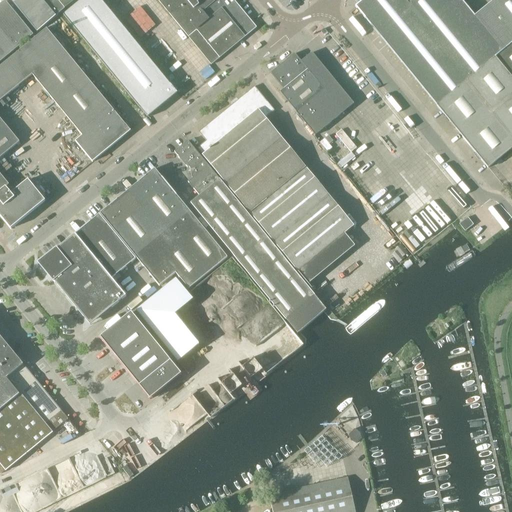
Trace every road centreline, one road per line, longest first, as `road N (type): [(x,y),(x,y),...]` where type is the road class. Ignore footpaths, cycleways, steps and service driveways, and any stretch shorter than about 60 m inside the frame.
road 1 (unclassified): [(0,268),(284,35),(289,20)]
road 2 (unclassified): [(474,190),(339,24),(321,14)]
road 3 (unclassified): [(0,314),(98,434)]
